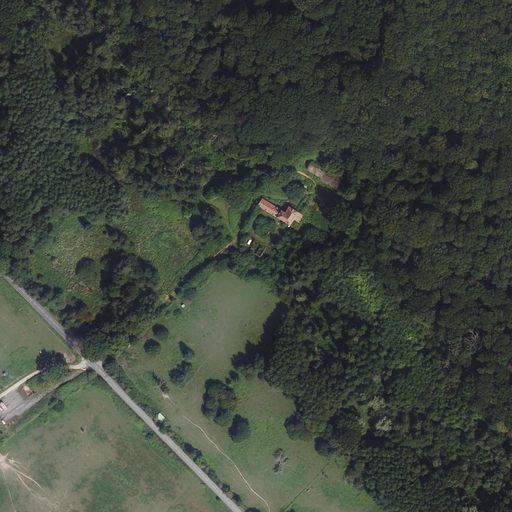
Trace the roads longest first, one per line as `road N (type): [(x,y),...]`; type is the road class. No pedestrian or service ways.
road 1 (tertiary): [(238,511),(94,364)]
road 2 (unclassified): [(94,364),(235,239)]
road 3 (tertiary): [(94,364),(0,268)]
